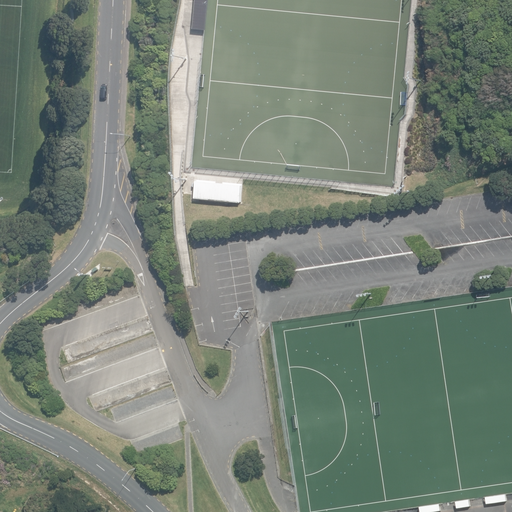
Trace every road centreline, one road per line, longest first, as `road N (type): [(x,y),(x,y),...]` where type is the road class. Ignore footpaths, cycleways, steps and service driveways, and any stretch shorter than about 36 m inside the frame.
road 1 (tertiary): [(0,324),(95,228),(113,0)]
road 2 (tertiary): [(147,511),(89,462),(0,409)]
